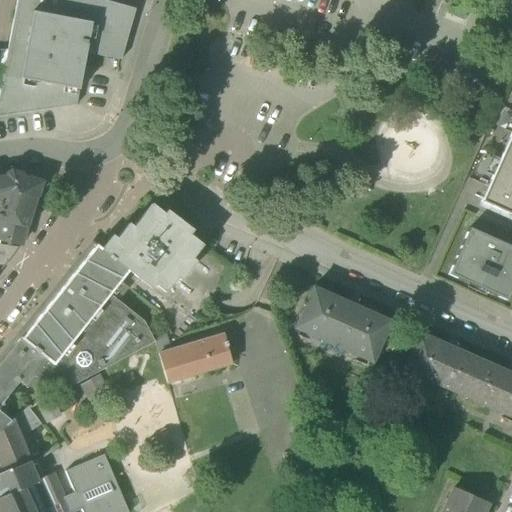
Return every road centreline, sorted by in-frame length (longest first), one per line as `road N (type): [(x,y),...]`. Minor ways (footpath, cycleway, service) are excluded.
road 1 (residential): [(177,190),(511,336)]
road 2 (residential): [(112,162),(162,0)]
road 3 (residential): [(90,202),(0,312)]
road 4 (unknown): [(256,372),(253,331),(276,233)]
